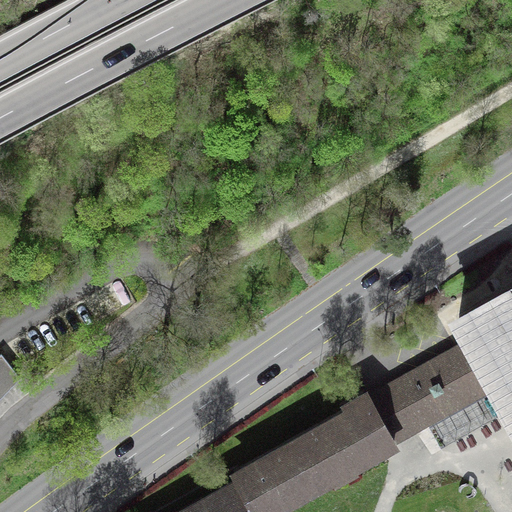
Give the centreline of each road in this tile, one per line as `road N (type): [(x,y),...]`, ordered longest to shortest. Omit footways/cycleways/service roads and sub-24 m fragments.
road 1 (primary): [(511,184),(41,511)]
road 2 (track): [(511,96),(155,313)]
road 3 (motorway): [(0,117),(224,0)]
road 4 (motorway): [(119,0),(0,62)]
